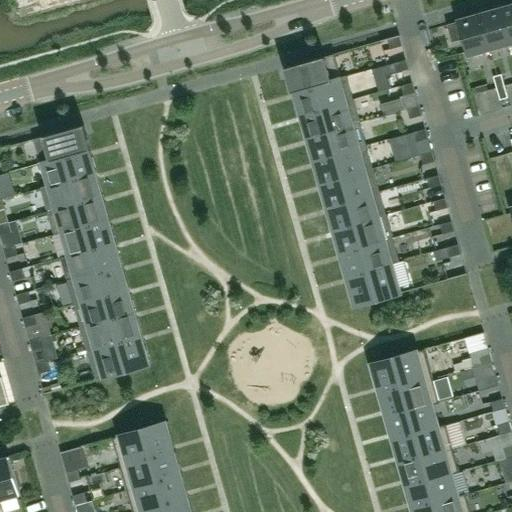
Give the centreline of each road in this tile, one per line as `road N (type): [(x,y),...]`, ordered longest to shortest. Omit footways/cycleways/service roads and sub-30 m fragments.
road 1 (unclassified): [(49,83),(92,85),(185,62)]
road 2 (unclassified): [(178,38),(49,83)]
road 3 (unclassified): [(185,62),(276,33),(309,9)]
road 4 (unclassified): [(309,9),(178,38)]
